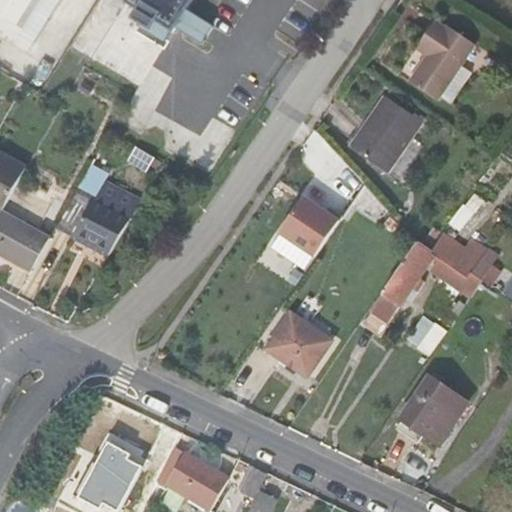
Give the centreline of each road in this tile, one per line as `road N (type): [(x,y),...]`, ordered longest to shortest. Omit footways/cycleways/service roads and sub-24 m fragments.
road 1 (unclassified): [(86,361),(201,242),(351,22),(353,0)]
road 2 (secondary): [(401,511),(86,361)]
road 3 (secondary): [(0,465),(32,401),(86,361)]
